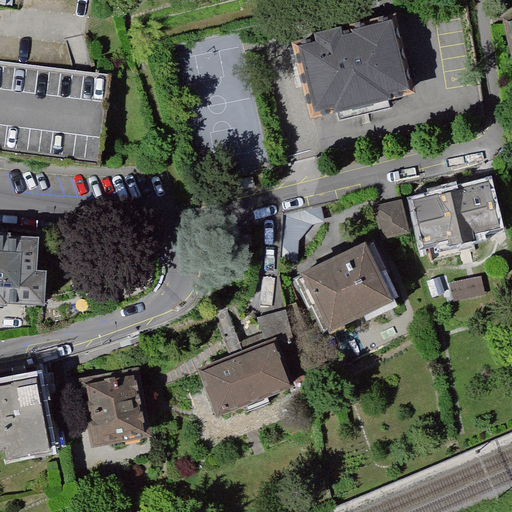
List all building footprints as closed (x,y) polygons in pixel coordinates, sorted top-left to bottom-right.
[(320,41),(302,46),(318,113),(338,109),(339,113),(398,99),(396,94),(416,89),(398,19),(357,29),(358,33),(348,35),(346,27),(318,34),(320,41)] [(109,77),(0,63),(0,149),(98,162),(109,77)] [(493,185),(422,203),(431,241),(457,235),(459,243),(480,238),(477,230),(502,224),(493,185)] [(404,203),(381,209),(387,237),(410,232),(404,203)] [(328,225),(324,207),(286,215),(281,269),(300,270),(301,242),(317,228),(328,225)] [(37,238),(0,235),(0,299),(43,302),(45,271),(35,270),(37,238)] [(371,246),(312,274),(337,326),(396,298),(371,246)] [(288,312),(262,320),(270,349),(297,341),(288,312)] [(280,347),(207,376),(223,418),(297,390),(280,347)] [(137,377),(88,385),(98,443),(147,434),(137,377)] [(39,381),(0,388),(0,452),(5,451),(7,460),(51,452),(39,381)]
